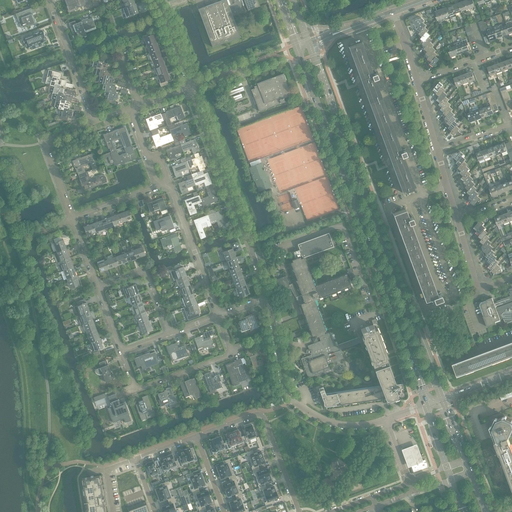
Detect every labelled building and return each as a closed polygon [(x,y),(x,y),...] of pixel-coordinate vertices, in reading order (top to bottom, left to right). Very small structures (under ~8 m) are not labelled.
[(67,0),(71,10),(84,5),(84,6),(91,3),(89,0),(67,0)] [(256,0),(223,0),(199,9),(200,13),(213,47),(240,37),(232,17),(259,7),(256,0)] [(469,12),(468,9),(467,6),(468,5),(466,0),(460,3),(462,8),(461,8),(462,11),(466,10),(467,12),(469,12)] [(472,0),(467,0),(466,0),(468,5),(467,6),(468,9),(472,8),(473,10),(477,9),(475,3),(474,4),(472,0)] [(463,14),(462,11),(461,8),(462,8),(460,3),(454,5),(456,10),(455,10),(456,14),(460,12),(461,15),(463,14)] [(139,13),(136,4),(126,7),(130,17),(139,13)] [(456,14),(455,10),(456,10),(454,5),(448,7),(450,12),(448,13),(450,16),(451,18),(455,17),(457,16),(456,14)] [(451,18),(450,16),(448,13),(450,12),(448,7),(442,9),(443,15),(442,15),(444,18),(448,17),(449,19),(451,18)] [(35,24),(32,14),(35,13),(33,8),(16,14),(18,20),(22,19),(25,27),(35,24)] [(445,21),(444,18),(442,15),(443,15),(442,9),(435,12),(437,17),(436,17),(437,21),(442,19),(443,21),(445,21)] [(415,25),(418,28),(423,23),(425,21),(421,18),(420,17),(413,20),(415,25)] [(75,21),(69,23),(75,39),(78,38),(79,39),(87,36),(85,32),(86,32),(86,31),(96,27),(93,18),(88,19),(88,18),(81,21),(82,22),(76,24),(75,21)] [(427,26),(423,23),(418,28),(417,30),(420,33),(425,28),(427,26)] [(503,37),(509,34),(507,29),(508,29),(507,26),(502,27),(502,25),(500,25),(501,28),(502,31),(501,31),(503,37)] [(497,39),(503,37),(501,31),(502,31),(501,28),(496,29),(495,27),(494,28),(495,30),(496,33),(495,34),(497,39)] [(420,33),(418,35),(422,38),(427,32),(427,33),(429,31),(425,28),(420,33)] [(496,33),(495,30),(490,32),(489,29),(487,30),(488,32),(482,34),(484,37),(488,36),(490,41),(497,39),(495,34),(496,33)] [(23,39),(25,44),(27,48),(27,49),(32,47),(32,46),(41,43),(46,41),(45,37),(45,36),(45,37),(45,36),(43,31),(43,32),(39,33),(39,32),(34,34),(34,35),(33,35),(32,34),(29,35),(29,34),(24,36),(25,38),(23,39)] [(430,35),(427,33),(427,32),(422,38),(420,40),(424,43),(428,37),(429,37),(430,35)] [(144,38),(147,46),(156,42),(154,35),(144,38)] [(424,43),(422,45),(426,48),(430,42),(432,40),(429,37),(428,37),(424,43)] [(459,38),(460,42),(463,48),(462,48),(463,53),(469,51),(468,45),(469,45),(468,42),(463,43),(461,37),(459,38)] [(159,49),(156,42),(147,46),(150,53),(159,49)] [(416,188),(414,183),(413,183),(405,161),(403,157),(407,155),(405,150),(401,152),(375,80),(378,78),(376,74),(373,75),(363,48),(364,47),(362,42),(349,47),(349,48),(350,48),(363,84),(394,166),(403,192),(403,193),(416,188)] [(434,45),(430,42),(426,48),(424,50),(427,53),(432,47),(434,45)] [(457,55),(463,53),(462,48),(463,48),(460,42),(454,44),(455,46),(456,50),(455,50),(457,55)] [(456,50),(455,46),(451,48),(450,45),(448,46),(450,52),(449,52),(451,57),(457,55),(455,50),(456,50)] [(427,53),(425,55),(429,58),(434,52),(436,50),(432,47),(427,53)] [(152,61),(162,57),(159,49),(150,53),(152,61)] [(438,55),(434,52),(429,58),(427,60),(431,62),(431,63),(436,57),(438,55)] [(93,67),(96,68),(101,69),(102,67),(106,68),(106,67),(106,66),(107,66),(107,64),(106,63),(106,61),(107,61),(107,59),(114,61),(115,56),(107,55),(107,56),(96,53),(93,67)] [(165,65),(162,57),(152,61),(155,68),(165,65)] [(431,63),(431,62),(429,64),(433,68),(435,65),(437,66),(439,64),(437,62),(439,60),(436,57),(431,63)] [(500,63),(503,72),(509,69),(506,61),(500,63)] [(500,63),(494,65),(497,74),(503,72),(500,63)] [(158,76),(167,72),(165,65),(155,68),(158,76)] [(491,76),(497,74),(494,65),(488,68),(491,76)] [(110,69),(106,68),(102,67),(101,69),(96,68),(97,68),(95,75),(99,76),(104,77),(105,77),(105,75),(110,76),(111,74),(110,74),(110,71),(109,71),(110,70),(110,69)] [(55,84),(61,85),(61,83),(60,83),(61,81),(60,80),(60,78),(62,73),(49,70),(48,78),(46,84),(50,85),(54,87),(54,86),(55,87),(55,84)] [(170,80),(167,72),(158,76),(161,83),(160,83),(161,87),(168,84),(167,81),(170,80)] [(466,74),(469,82),(474,80),(475,82),(477,81),(474,72),(472,73),(472,72),(466,74)] [(283,74),(257,84),(258,85),(254,87),(255,88),(251,89),(259,111),(289,101),(288,97),(291,96),(283,74)] [(466,74),(460,76),(463,84),(469,82),(466,74)] [(102,84),(107,85),(107,84),(107,85),(108,82),(113,84),(114,82),(113,82),(112,82),(113,79),(112,79),(113,77),(110,76),(105,75),(105,77),(104,77),(99,76),(100,76),(99,83),(102,84)] [(457,87),(463,84),(460,76),(454,78),(457,87)] [(116,84),(113,84),(108,82),(107,85),(107,84),(107,85),(105,92),(109,93),(110,92),(111,90),(116,91),(116,89),(115,89),(116,87),(115,87),(116,84)] [(442,87),(444,85),(440,82),(434,90),(437,93),(442,87)] [(63,86),(61,85),(55,84),(55,87),(54,86),(54,87),(50,85),(48,92),(53,93),(57,94),(58,94),(59,92),(66,94),(75,96),(76,92),(67,90),(67,91),(64,91),(63,91),(64,88),(63,88),(63,86)] [(242,85),(232,87),(235,103),(246,101),(244,90),(243,90),(242,85)] [(437,93),(435,95),(439,98),(444,92),(446,90),(442,87),(437,93)] [(110,92),(109,93),(108,99),(107,98),(106,102),(112,104),(113,100),(114,101),(114,100),(114,98),(118,99),(118,96),(117,96),(118,95),(118,94),(120,95),(118,94),(119,92),(116,91),(111,90),(110,92)] [(61,100),(67,101),(67,99),(66,99),(67,96),(66,96),(66,94),(59,92),(58,94),(57,94),(53,93),(51,100),(56,101),(55,101),(56,101),(60,102),(61,102),(61,100)] [(447,95),(444,92),(439,98),(437,100),(441,102),(441,103),(446,97),(447,95)] [(441,103),(441,102),(439,104),(442,107),(443,107),(447,102),(448,102),(449,100),(446,97),(441,103)] [(60,102),(56,101),(54,107),(58,109),(63,110),(63,109),(64,110),(64,107),(69,108),(70,106),(70,107),(69,106),(70,104),(68,104),(69,101),(67,101),(61,100),(61,102),(60,102)] [(451,105),(448,102),(447,102),(443,107),(442,107),(441,109),(444,112),(449,106),(449,107),(451,105)] [(444,112),(442,114),(446,117),(451,111),(451,112),(453,110),(449,107),(449,106),(444,112)] [(493,110),(492,108),(491,106),(485,108),(488,116),(494,114),(493,110)] [(63,109),(63,110),(61,116),(60,116),(59,119),(66,121),(67,118),(68,115),(71,116),(72,114),(73,114),(73,112),(69,111),(69,108),(64,107),(64,110),(63,109)] [(164,114),(166,120),(168,126),(172,125),(169,119),(177,116),(179,120),(185,118),(181,107),(166,112),(166,113),(164,114)] [(482,118),(488,116),(485,108),(479,110),(482,118)] [(476,120),(482,118),(479,110),(473,112),(476,120)] [(455,114),(451,112),(451,111),(446,117),(444,119),(448,122),(453,116),(455,114)] [(470,122),(476,120),(473,112),(467,114),(470,122)] [(157,128),(156,128),(155,124),(166,120),(164,114),(161,115),(161,114),(146,119),(150,131),(151,130),(151,132),(157,130),(157,128)] [(448,122),(446,124),(449,127),(450,127),(455,121),(457,119),(453,116),(448,122)] [(458,124),(455,121),(450,127),(449,127),(448,129),(451,132),(456,126),(457,126),(458,124)] [(175,124),(172,125),(168,126),(171,134),(172,137),(183,133),(185,137),(191,134),(187,123),(176,127),(175,124)] [(461,134),(458,131),(460,129),(457,126),(456,126),(451,132),(450,134),(453,137),(454,136),(456,137),(461,135),(462,135),(462,134),(461,134)] [(124,149),(132,146),(125,128),(118,130),(104,135),(105,139),(106,139),(107,143),(109,149),(110,148),(110,149),(114,148),(115,150),(117,150),(116,146),(114,146),(112,141),(120,138),(124,149)] [(158,134),(157,130),(151,132),(153,136),(152,136),(156,147),(174,141),(172,137),(171,134),(160,138),(158,134)] [(184,139),(179,141),(183,152),(192,149),(194,153),(200,150),(196,139),(186,143),(184,139)] [(183,152),(179,141),(174,143),(176,146),(166,150),(170,161),(176,159),(175,155),(183,152)] [(506,147),(505,144),(505,143),(499,145),(502,153),(507,151),(508,151),(507,150),(506,147)] [(502,153),(499,145),(493,147),(496,155),(502,153)] [(132,146),(124,149),(126,153),(119,156),(117,150),(115,150),(115,151),(111,153),(112,154),(111,154),(112,159),(113,159),(115,165),(121,163),(127,161),(130,160),(128,153),(134,151),(132,146)] [(496,155),(493,147),(487,149),(490,157),(496,155)] [(490,157),(487,149),(482,151),(485,159),(490,157)] [(457,153),(456,153),(452,155),(454,159),(457,162),(462,156),(462,157),(464,155),(460,151),(458,154),(458,153),(457,153)] [(485,159),(482,151),(476,153),(479,161),(485,159)] [(191,156),(186,158),(190,169),(198,165),(201,171),(205,170),(205,168),(206,167),(202,156),(199,157),(198,153),(194,155),(196,158),(192,159),(191,156)] [(93,170),(97,168),(92,154),(89,155),(73,161),(77,173),(78,172),(79,175),(86,172),(85,172),(83,165),(90,163),(93,170)] [(466,160),(462,157),(462,156),(457,162),(455,164),(459,167),(464,161),(466,160)] [(181,172),(190,169),(186,158),(180,160),(182,163),(172,167),(176,178),(182,176),(181,172)] [(459,167),(457,169),(461,172),(466,166),(468,164),(464,161),(459,167)] [(262,164),(250,168),(255,181),(255,180),(259,191),(272,187),(268,176),(267,176),(264,170),(265,170),(264,169),(262,164)] [(469,169),(466,166),(461,172),(459,174),(463,177),(468,171),(469,169)] [(104,174),(100,176),(90,180),(87,171),(85,172),(86,172),(79,175),(80,179),(79,179),(84,190),(102,184),(107,182),(104,174)] [(463,177),(461,179),(464,182),(465,182),(469,176),(470,176),(471,174),(468,171),(463,177)] [(197,173),(192,175),(196,186),(205,182),(206,186),(206,187),(206,188),(212,186),(211,184),(212,184),(208,173),(198,176),(197,173)] [(196,186),(192,175),(187,176),(188,180),(178,184),(183,195),(189,193),(187,189),(196,186)] [(473,179),(470,176),(469,176),(465,182),(464,182),(463,184),(466,186),(466,187),(471,181),(473,179)] [(466,187),(466,186),(464,188),(468,191),(468,192),(473,186),(475,184),(471,181),(466,187)] [(501,185),(504,192),(510,190),(507,183),(501,185)] [(495,187),(498,194),(504,192),(501,185),(495,187)] [(207,192),(208,192),(209,196),(201,199),(202,202),(204,206),(218,201),(214,189),(213,190),(212,186),(206,188),(207,192)] [(477,189),(473,186),(468,192),(468,191),(466,193),(470,196),(475,191),(477,189)] [(498,194),(495,187),(489,189),(492,197),(498,194)] [(201,199),(198,191),(193,193),(194,197),(185,200),(190,215),(196,213),(193,206),(202,202),(201,199)] [(468,198),(472,201),(477,195),(477,196),(479,194),(475,191),(470,196),(468,198)] [(480,198),(477,196),(477,195),(472,201),(470,203),(474,206),(476,204),(477,205),(482,203),(480,198)] [(163,198),(147,204),(150,213),(155,211),(155,212),(160,210),(161,212),(162,215),(168,213),(167,210),(163,198)] [(300,206),(297,199),(291,200),(294,208),(300,206)] [(408,218),(407,214),(405,210),(406,209),(393,213),(393,214),(394,214),(426,299),(425,300),(433,298),(434,302),(442,299),(440,294),(437,295),(410,223),(414,222),(412,217),(408,218)] [(120,214),(124,224),(126,223),(125,221),(132,219),(129,210),(120,214)] [(211,224),(217,222),(221,232),(229,229),(222,210),(214,213),(208,216),(211,224)] [(507,213),(501,215),(504,224),(510,222),(507,213)] [(124,224),(120,214),(111,217),(114,227),(117,226),(116,225),(123,222),(123,224),(124,224)] [(169,215),(153,221),(157,230),(161,229),(160,226),(165,224),(167,230),(174,227),(169,215)] [(211,224),(208,216),(208,215),(194,220),(201,239),(206,237),(201,224),(206,222),(208,227),(212,226),(211,224)] [(498,226),(504,224),(501,215),(495,218),(498,226)] [(114,227),(111,217),(102,220),(106,230),(108,229),(107,228),(114,226),(114,227)] [(106,230),(102,220),(93,224),(97,233),(99,233),(98,231),(105,229),(105,230),(106,230)] [(482,225),(484,223),(480,220),(474,228),(477,231),(482,225)] [(97,233),(93,224),(84,227),(87,237),(90,236),(89,235),(96,232),(96,234),(97,233)] [(477,231),(476,233),(479,236),(484,230),(486,228),(482,225),(477,231)] [(488,233),(484,230),(479,236),(477,238),(481,240),(481,241),(486,235),(488,233)] [(301,305),(313,337),(316,335),(317,337),(319,336),(321,341),(308,346),(309,350),(306,349),(306,353),(311,353),(311,355),(301,359),(303,364),(304,363),(309,376),(325,371),(325,372),(330,370),(328,363),(343,358),(343,359),(344,358),(340,350),(364,341),(373,365),(380,362),(379,359),(382,358),(383,360),(385,359),(387,359),(386,356),(388,355),(377,327),(374,328),(373,325),(361,329),(363,335),(362,336),(336,346),(334,341),(334,342),(330,332),(325,334),(324,332),(326,331),(315,301),(352,287),(347,275),(315,286),(305,258),(303,259),(303,258),(334,247),(329,233),(298,244),(300,250),(294,252),(296,259),(292,260),(293,262),(291,263),(298,280),(297,281),(302,295),(299,296),(292,284),(289,285),(287,276),(275,280),(281,292),(290,289),(290,288),(291,288),(296,297),(298,305),(301,305)] [(176,234),(160,240),(163,248),(168,247),(168,246),(173,244),(174,248),(173,248),(175,253),(182,250),(176,234)] [(481,241),(481,240),(479,242),(483,245),(488,240),(490,238),(486,235),(481,241)] [(54,243),(54,244),(53,244),(55,250),(56,250),(57,253),(67,249),(63,240),(54,243)] [(491,243),(488,240),(483,245),(481,247),(485,250),(490,245),(491,243)] [(485,250),(483,252),(486,255),(491,249),(492,250),(493,248),(490,245),(485,250)] [(133,249),(137,259),(146,256),(142,246),(140,246),(140,248),(134,250),(133,249)] [(70,258),(67,249),(57,253),(61,262),(70,258)] [(128,262),(137,259),(133,249),(131,250),(131,251),(125,254),(124,252),(128,262)] [(227,261),(236,258),(233,249),(223,252),(227,261)] [(495,253),(492,250),(491,249),(486,255),(485,257),(488,260),(493,254),(493,255),(495,253)] [(115,256),(119,265),(128,262),(124,252),(122,253),(122,255),(116,257),(115,255),(115,256)] [(488,260),(486,262),(490,265),(495,259),(497,257),(493,255),(493,254),(488,260)] [(110,269),(119,265),(115,256),(113,256),(113,258),(107,260),(106,259),(110,269)] [(73,267),(70,258),(61,262),(64,270),(73,267)] [(227,261),(230,270),(239,267),(236,258),(227,261)] [(110,269),(106,259),(104,260),(104,261),(98,264),(101,272),(110,269)] [(499,262),(495,259),(490,265),(488,267),(492,270),(497,264),(499,262)] [(492,270),(490,272),(494,275),(496,273),(497,274),(502,272),(500,267),(497,264),(492,270)] [(77,276),(73,267),(64,270),(67,280),(77,276)] [(177,279),(187,276),(183,267),(174,270),(177,279)] [(243,276),(239,267),(230,270),(233,279),(243,276)] [(80,285),(77,276),(67,280),(71,289),(80,285)] [(187,276),(177,279),(181,288),(190,285),(187,276)] [(246,285),(243,276),(233,279),(237,288),(246,285)] [(127,298),(129,297),(139,294),(135,285),(133,286),(132,283),(122,286),(127,298)] [(193,294),(190,285),(181,288),(184,297),(193,294)] [(246,285),(237,288),(236,289),(238,295),(239,294),(240,297),(249,294),(246,285)] [(492,298),(485,300),(478,303),(487,327),(501,322),(500,320),(503,319),(505,325),(511,322),(511,291),(511,292),(511,293),(511,296),(497,301),(497,303),(494,304),(492,298)] [(139,294),(129,297),(130,302),(131,302),(133,306),(142,303),(139,294)] [(193,294),(184,297),(182,298),(185,307),(188,306),(197,303),(193,294)] [(77,306),(77,307),(79,313),(79,312),(81,315),(90,312),(86,303),(77,306)] [(142,303),(133,306),(132,306),(134,311),(135,311),(136,315),(146,312),(142,303)] [(197,303),(188,306),(191,316),(200,312),(197,303)] [(93,321),(90,312),(81,315),(78,316),(81,325),(84,324),(93,321)] [(149,321),(146,312),(136,315),(135,316),(137,320),(138,320),(140,324),(149,321)] [(246,319),(239,322),(242,331),(249,328),(250,331),(259,328),(257,324),(256,321),(257,320),(254,315),(246,318),(246,319)] [(87,333),(96,330),(93,321),(84,324),(87,333)] [(152,330),(149,321),(140,324),(143,333),(152,330)] [(100,339),(96,330),(87,333),(90,342),(100,339)] [(201,336),(195,338),(195,339),(196,342),(198,349),(203,347),(202,346),(207,344),(209,349),(214,347),(211,339),(210,336),(214,335),(212,330),(204,333),(205,336),(203,336),(202,335),(201,336)] [(100,339),(90,342),(94,351),(103,348),(100,339)] [(254,348),(252,342),(245,344),(248,355),(253,353),(251,349),(254,348)] [(511,342),(453,365),(457,376),(511,356),(511,342)] [(170,353),(171,357),(172,359),(171,359),(172,360),(173,363),(174,363),(173,361),(178,359),(179,359),(182,358),(181,357),(185,355),(186,357),(189,356),(185,345),(185,346),(182,347),(182,349),(182,348),(181,349),(179,350),(177,343),(169,346),(172,353),(170,353)] [(258,366),(258,367),(263,365),(264,364),(263,361),(268,359),(263,347),(253,351),(255,355),(250,357),(253,366),(256,365),(256,367),(258,366)] [(143,355),(135,358),(136,362),(140,360),(141,360),(142,365),(141,365),(143,369),(150,367),(149,363),(157,360),(158,361),(155,352),(145,356),(146,357),(144,358),(143,355)] [(231,376),(233,375),(236,374),(239,383),(248,379),(241,358),(235,361),(235,360),(234,360),(235,362),(227,365),(231,376)] [(320,392),(319,392),(323,405),(327,404),(328,407),(382,399),(381,397),(384,396),(385,398),(387,402),(399,398),(398,395),(399,395),(400,394),(400,393),(401,393),(401,392),(400,391),(399,388),(402,386),(401,381),(395,382),(389,364),(387,365),(385,359),(383,360),(382,358),(379,359),(380,362),(373,365),(380,385),(325,393),(323,386),(319,388),(320,392)] [(108,365),(107,361),(106,360),(99,363),(100,368),(95,370),(96,370),(97,371),(97,373),(99,374),(101,374),(103,374),(106,382),(113,380),(112,375),(113,374),(112,372),(111,372),(108,365)] [(211,372),(204,374),(211,391),(222,387),(220,381),(222,381),(219,374),(215,376),(215,377),(213,377),(211,372)] [(194,378),(180,383),(186,397),(185,396),(194,393),(196,398),(201,396),(194,379),(195,378),(194,378)] [(162,392),(158,394),(161,400),(159,401),(159,400),(158,401),(161,407),(165,406),(165,405),(169,403),(170,408),(178,405),(171,387),(166,389),(167,390),(164,391),(165,392),(162,393),(162,392)] [(511,391),(500,396),(502,400),(511,396),(511,391)] [(114,406),(108,409),(112,421),(113,421),(112,420),(116,419),(118,418),(117,414),(116,412),(121,410),(125,419),(124,419),(125,423),(131,421),(125,403),(119,405),(119,406),(117,407),(115,402),(118,401),(116,395),(116,394),(108,397),(110,403),(112,402),(114,406)] [(143,400),(139,402),(138,402),(139,403),(136,405),(142,422),(141,419),(146,417),(147,419),(156,416),(154,410),(152,411),(147,396),(147,395),(142,397),(142,398),(143,400)] [(511,436),(508,438),(510,434),(511,434),(511,420),(507,418),(506,416),(503,417),(497,419),(496,418),(494,421),(492,426),(490,427),(491,430),(491,431),(492,434),(492,433),(493,436),(493,437),(496,443),(493,443),(497,453),(499,452),(511,487),(511,436)] [(251,425),(251,424),(247,426),(248,427),(245,428),(248,435),(245,436),(247,443),(250,441),(250,440),(256,438),(252,425),(251,425)] [(246,442),(244,436),(241,437),(238,429),(234,431),(235,431),(232,432),(237,445),(243,443),(246,442)] [(237,445),(232,432),(230,433),(230,432),(226,434),(228,438),(228,440),(225,441),(228,449),(231,448),(231,447),(237,445)] [(228,449),(225,441),(226,442),(223,444),(223,443),(222,440),(220,437),(219,437),(219,436),(215,438),(216,438),(215,439),(215,438),(219,451),(225,449),(225,450),(228,449)] [(219,451),(215,438),(209,441),(211,448),(208,449),(211,455),(214,454),(214,453),(219,451)] [(418,445),(403,450),(410,468),(425,462),(418,445)] [(194,461),(198,460),(195,452),(192,453),(189,448),(184,450),(188,463),(194,461)] [(188,463),(184,450),(183,450),(184,450),(183,450),(182,450),(179,451),(179,452),(178,452),(179,456),(180,458),(177,459),(180,467),(183,466),(183,465),(188,463)] [(253,450),(246,453),(247,456),(248,455),(250,461),(263,457),(262,456),(263,455),(262,452),(261,452),(261,451),(257,452),(254,453),(253,450)] [(180,467),(177,459),(177,460),(175,462),(174,461),(175,461),(173,458),(172,454),(168,455),(168,456),(166,457),(171,469),(177,467),(177,468),(180,467)] [(171,469),(166,457),(164,458),(163,457),(160,458),(163,466),(160,467),(162,473),(165,472),(165,471),(171,469)] [(263,457),(250,461),(252,467),(253,470),(259,468),(258,465),(261,464),(265,462),(264,461),(265,461),(264,457),(263,458),(263,457)] [(217,468),(217,469),(218,472),(219,472),(219,473),(232,468),(230,462),(229,459),(223,461),(224,464),(217,467),(217,468)] [(425,460),(423,461),(411,465),(414,472),(428,467),(425,460)] [(155,465),(153,461),(151,462),(150,461),(147,463),(147,464),(152,477),(158,474),(158,475),(162,474),(159,468),(156,469),(156,468),(155,465)] [(219,474),(220,478),(221,477),(221,479),(228,476),(229,479),(236,477),(235,474),(234,474),(232,468),(219,473),(219,474)] [(259,468),(253,470),(254,473),(255,473),(257,479),(270,474),(267,468),(260,471),(259,468)] [(192,473),(186,475),(187,478),(189,477),(191,483),(203,479),(201,473),(197,474),(194,475),(193,473),(192,473)] [(270,474),(257,479),(259,485),(258,485),(259,488),(265,486),(264,483),(265,483),(268,482),(268,481),(271,480),(271,479),(272,478),(270,475),(269,474),(270,474)] [(88,477),(82,478),(83,486),(83,489),(82,489),(85,511),(106,511),(106,507),(105,506),(105,505),(107,505),(106,499),(107,499),(106,499),(106,496),(105,491),(103,491),(103,489),(102,483),(103,483),(102,483),(101,475),(94,477),(94,476),(90,476),(91,477),(88,477)] [(230,482),(223,485),(225,491),(238,486),(236,480),(237,480),(236,477),(229,479),(230,482)] [(203,479),(191,483),(193,489),(191,490),(193,493),(199,490),(198,487),(201,486),(205,485),(203,479)] [(156,491),(157,495),(158,494),(158,495),(170,491),(167,485),(169,485),(168,481),(162,484),(163,487),(160,488),(156,489),(156,491)] [(226,491),(225,492),(226,495),(227,495),(228,496),(235,494),(234,494),(235,494),(236,497),(242,494),(241,491),(240,492),(238,486),(225,491),(226,491)] [(265,486),(259,488),(260,491),(262,490),(264,496),(276,492),(276,491),(275,487),(274,487),(274,486),(270,487),(267,488),(267,489),(265,486)] [(199,490),(193,493),(194,496),(196,495),(198,501),(210,496),(207,490),(200,493),(199,490)] [(158,496),(158,497),(159,500),(160,500),(160,501),(164,500),(167,499),(168,501),(175,499),(174,496),(172,497),(170,491),(158,495),(158,496)] [(276,492),(264,496),(267,502),(265,503),(266,506),(272,503),(271,500),(278,498),(276,492)] [(230,504),(231,507),(232,507),(232,508),(244,504),(241,498),(243,497),(242,494),(236,497),(237,500),(234,501),(230,502),(230,504)] [(210,496),(198,501),(200,506),(198,507),(199,510),(206,508),(204,505),(205,505),(208,504),(212,502),(211,501),(212,501),(211,497),(210,497),(209,497),(210,497),(210,496)] [(170,504),(162,507),(163,511),(167,511),(176,509),(174,503),(176,502),(175,499),(168,501),(170,504)] [(149,511),(146,502),(128,508),(129,511),(149,511)]
